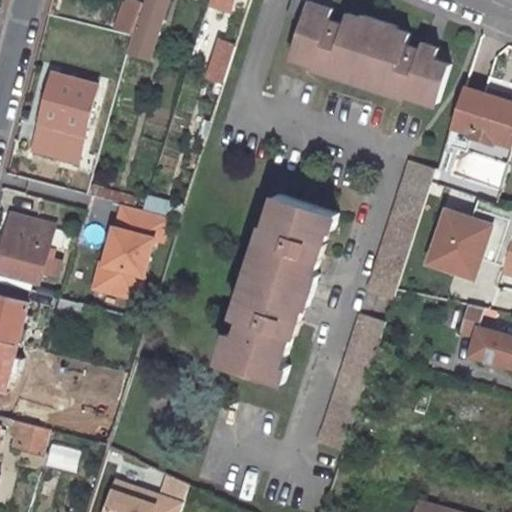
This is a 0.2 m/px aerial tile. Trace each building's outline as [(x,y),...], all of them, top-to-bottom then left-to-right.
[(153,0),(149,15),(141,38),(136,56),(158,62),(176,0),(153,0)] [(212,0),(210,7),(228,14),(232,0),(212,0)] [(305,23),(294,60),(317,68),(332,22),(336,10),(303,0),(294,0),(290,18),(305,23)] [(374,88),(373,90),(408,102),(409,98),(429,106),(430,102),(433,92),(444,96),(453,68),(438,63),(442,51),(425,45),(423,53),(408,47),(412,36),(400,31),(400,29),(366,18),(365,21),(350,15),(346,27),(332,22),(317,68),(316,72),(352,84),(353,81),(356,71),(377,78),(374,88)] [(238,49),(222,44),(211,79),(226,84),(238,49)] [(356,71),(353,81),(374,88),(377,78),(356,71)] [(57,72),(44,123),(86,134),(100,84),(57,72)] [(488,94),(464,86),(452,125),(471,132),(470,135),(493,142),(494,139),(511,144),(511,101),(508,100),(488,94)] [(509,95),(490,89),(488,94),(508,100),(509,95)] [(433,92),(430,102),(440,105),(444,96),(433,92)] [(411,163),(368,292),(394,301),(436,172),(411,163)] [(148,196),(147,209),(177,212),(178,198),(148,196)] [(280,198),(277,207),(286,210),(289,201),(280,198)] [(511,249),(511,209),(482,200),(476,220),(449,212),(433,264),(478,278),(487,251),(509,258),(511,249)] [(238,358),(234,369),(284,385),(290,367),(284,366),(293,338),(296,339),(305,309),(310,311),(321,276),(317,275),(327,245),(325,244),(329,232),(335,234),(340,217),(289,201),(286,210),(277,207),(270,227),(267,226),(255,263),(259,264),(267,267),(261,287),(252,284),(249,284),(237,319),(246,322),(241,336),(232,334),(225,354),(229,355),(238,358)] [(146,302),(168,215),(119,203),(97,289),(146,302)] [(13,215),(10,227),(53,238),(56,227),(13,215)] [(53,238),(10,227),(0,265),(0,282),(39,293),(53,238)] [(50,274),(63,276),(66,256),(53,254),(50,274)] [(259,264),(252,284),(261,287),(267,267),(259,264)] [(0,296),(0,339),(20,345),(31,304),(0,296)] [(60,298),(56,315),(87,323),(91,306),(60,298)] [(487,307),(470,304),(462,332),(477,336),(472,356),(511,366),(511,334),(482,327),(487,307)] [(360,317),(318,445),(345,454),(386,326),(360,317)] [(25,359),(16,356),(20,345),(0,339),(0,387),(7,389),(11,374),(21,377),(25,359)] [(229,355),(225,367),(234,369),(238,358),(229,355)] [(21,400),(15,420),(42,427),(48,407),(21,400)] [(15,420),(10,441),(37,448),(42,427),(15,420)] [(53,442),(48,462),(78,470),(83,450),(53,442)] [(182,511),(185,503),(119,482),(108,511),(182,511)] [(464,511),(421,500),(417,511),(464,511)]
